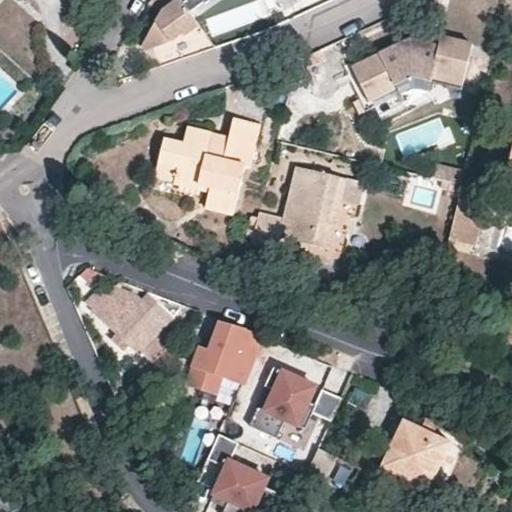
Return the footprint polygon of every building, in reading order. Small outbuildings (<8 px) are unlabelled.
[(176,0),(175,0),(166,6),(153,29),(146,42),(150,48),(165,43),(178,32),(181,36),(195,24),(176,0)] [(164,0),(149,0),(148,4),(158,11),(164,0)] [(429,47),(438,49),(440,40),(431,38),(429,47)] [(363,102),(410,80),(430,84),(431,77),(462,83),(471,47),(440,40),(438,49),(429,47),(403,41),(346,69),(363,102)] [(460,91),(462,83),(431,77),(430,84),(460,91)] [(363,102),(366,108),(409,89),(427,92),(430,84),(410,80),(363,102)] [(222,139),(221,146),(205,142),(206,135),(182,130),(179,147),(160,143),(155,165),(174,170),(170,186),(207,194),(204,208),(203,211),(230,218),(241,170),(246,171),(257,126),(228,120),(222,139)] [(206,135),(205,142),(221,146),(222,139),(206,135)] [(155,165),(152,182),(170,186),(174,170),(155,165)] [(345,178),(296,166),(285,217),(259,211),(252,240),(277,247),(279,243),(281,236),(310,243),(328,247),(345,178)] [(460,186),(463,174),(434,167),(431,179),(460,186)] [(484,204),(458,198),(448,241),(473,247),(484,204)] [(308,250),(310,243),(281,236),(279,243),(308,250)] [(321,307),(336,313),(345,292),(330,285),(321,307)] [(94,311),(118,334),(113,339),(123,348),(128,343),(146,359),(150,364),(164,350),(172,341),(160,330),(170,318),(148,296),(140,304),(133,297),(135,293),(115,286),(114,287),(94,311)] [(242,385),(263,339),(244,331),(219,324),(209,352),(198,349),(186,384),(214,395),(220,377),(242,385)] [(131,383),(146,398),(178,364),(164,350),(150,364),(131,383)] [(150,364),(146,359),(120,386),(124,390),(131,383),(150,364)] [(308,384),(274,368),(266,387),(275,391),(266,410),(259,407),(250,426),(277,438),(285,420),(306,429),(313,414),(316,406),(302,399),(308,384)] [(124,390),(118,395),(133,411),(146,398),(131,383),(124,390)] [(316,406),(323,391),(308,384),(302,399),(316,406)] [(366,412),(373,397),(354,388),(347,403),(366,412)] [(330,423),(341,399),(323,391),(316,406),(313,414),(330,423)] [(454,445),(406,421),(382,469),(430,494),(454,445)] [(265,487),(269,478),(231,461),(239,444),(218,435),(207,460),(226,469),(215,494),(229,500),(223,511),(253,511),(254,511),(267,511),(276,492),(265,487)] [(334,457),(318,449),(305,477),(321,484),(334,457)] [(337,459),(334,457),(321,484),(325,485),(337,459)]
